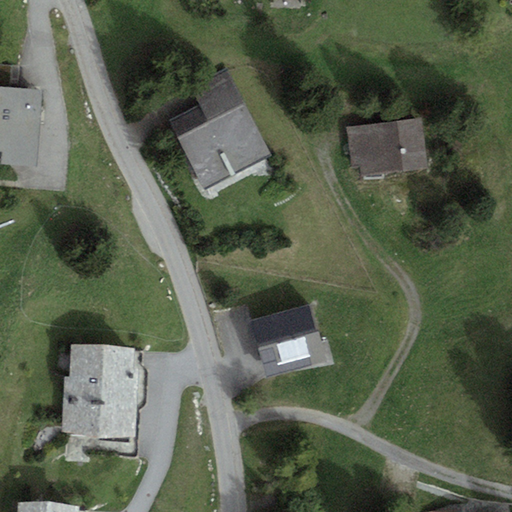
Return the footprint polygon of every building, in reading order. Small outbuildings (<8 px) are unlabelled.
[(0,150),(2,150),(1,164),(36,167),(43,89),(11,87),(12,66),(0,64),(0,150)] [(205,188),(272,153),(226,66),(189,86),(199,106),(169,121),(205,188)] [(423,117),(346,126),(351,168),(360,167),(361,176),(429,168),(423,117)] [(312,304),(251,321),(267,378),(328,362),(312,304)] [(136,346),(70,343),(69,375),(63,375),(60,434),(136,437),(137,407),(144,402),(144,369),(139,363),(139,350),(136,350),(136,346)]
